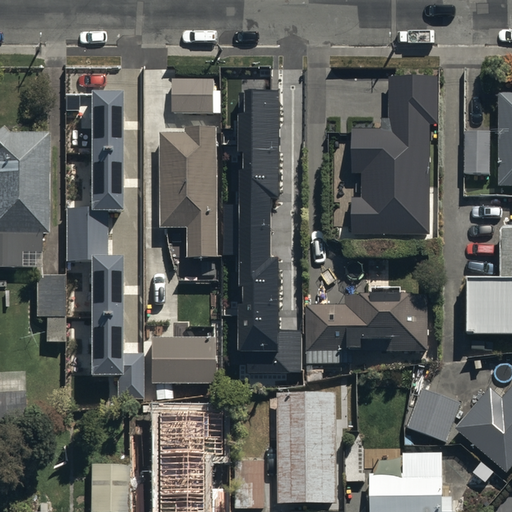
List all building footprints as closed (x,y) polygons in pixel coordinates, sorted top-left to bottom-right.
[(389,128),(352,128),(352,173),(362,173),(362,198),(352,198),(352,234),(430,234),(430,124),(437,124),(437,77),(389,77),(389,128)] [(215,79),(172,79),(172,114),(215,114),(215,79)] [(124,90),(92,90),(92,207),(67,207),(67,261),(92,261),(92,374),(119,373),(119,398),(144,398),(144,354),(124,354),(124,255),(108,255),(108,211),(124,211),(124,90)] [(244,114),(238,113),(238,350),(248,350),(248,370),(301,370),(301,330),(279,330),(279,256),(271,256),(271,199),(280,199),(280,91),(244,91),(244,114)] [(511,97),(501,97),(501,189),(511,189),(511,97)] [(491,172),(490,126),(463,126),(463,173),(491,172)] [(219,136),(164,137),(165,232),(190,231),(190,261),(221,261),(219,136)] [(51,141),(0,140),(0,236),(50,237),(51,141)] [(66,275),(37,275),(37,317),(46,317),(46,342),(66,342),(66,275)] [(511,282),(468,283),(468,339),(511,338),(511,282)] [(431,355),(431,298),(348,298),(348,311),(310,311),(310,355),(431,355)] [(213,331),(149,331),(149,378),(213,378),(213,331)] [(23,366),(0,366),(0,419),(8,419),(8,415),(24,415),(23,366)] [(460,407),(422,394),(409,434),(447,446),(460,407)] [(494,394),(458,433),(509,479),(511,474),(511,397),(506,405),(494,394)] [(337,400),(280,400),(280,507),(336,507),(337,400)] [(260,503),(261,454),(233,454),(233,503),(260,503)] [(128,459),(90,459),(89,508),(127,509),(128,459)] [(444,511),(444,459),(407,459),(407,480),(367,480),(366,511),(444,511)] [(201,485),(201,511),(224,511),(224,485),(201,485)]
